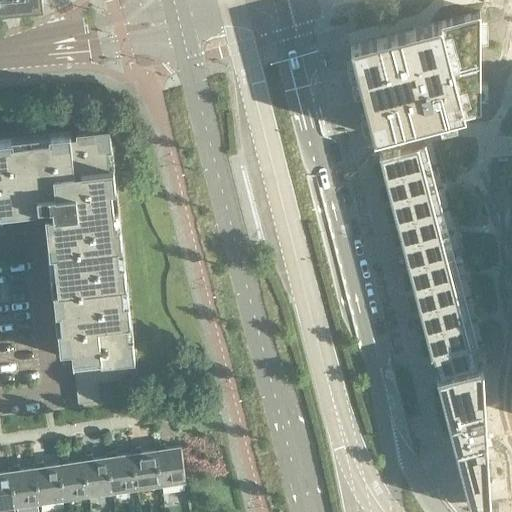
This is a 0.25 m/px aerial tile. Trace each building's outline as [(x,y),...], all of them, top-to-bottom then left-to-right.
[(480,11),(350,44),(353,57),(356,70),(358,75),(361,89),(366,110),(370,123),(373,136),(438,119),(454,115),(479,108),(479,96),(480,80),(480,39),(480,23),(480,11)] [(126,280),(124,262),(123,260),(119,261),(117,244),(122,243),(121,242),(119,224),(119,222),(114,223),(110,187),(115,186),(115,185),(113,167),(113,165),(108,166),(106,149),(111,148),(111,146),(109,127),(75,130),(75,131),(76,135),(70,136),(70,132),(70,131),(50,133),(48,133),(49,138),(32,140),(31,135),(23,136),(11,137),(0,138),(0,212),(1,212),(0,207),(18,205),(31,212),(33,212),(38,203),(52,202),(53,210),(45,211),(45,213),(68,210),(82,342),(59,345),(60,347),(71,345),(73,365),(77,402),(99,400),(96,381),(115,379),(136,377),(136,375),(132,338),(132,337),(127,337),(125,320),(130,320),(130,318),(128,300),(128,299),(123,299),(121,282),(126,282),(126,280)] [(425,143),(378,155),(384,179),(431,167),(425,143)] [(431,167),(384,179),(390,201),(437,189),(431,167)] [(437,189),(390,201),(396,223),(442,211),(442,210),(437,189)] [(442,211),(396,223),(402,245),(448,233),(448,232),(443,212),(442,211)] [(448,233),(402,245),(402,246),(403,251),(407,267),(454,255),(448,234),(448,233)] [(454,255),(407,267),(413,289),(459,277),(459,276),(454,255)] [(459,277),(413,289),(419,311),(465,299),(459,277)] [(465,299),(419,311),(425,333),(471,321),(471,320),(465,299)] [(471,321),(425,333),(430,355),(477,343),(476,342),(471,322),(471,321)] [(477,343),(430,355),(430,356),(431,357),(433,356),(438,376),(436,377),(482,365),(477,366),(472,346),(477,345),(477,343)] [(482,365),(436,377),(452,438),(470,509),(490,508),(486,438),(482,365)] [(154,445),(155,449),(160,483),(185,480),(180,445),(165,447),(164,443),(154,445)] [(130,448),(130,452),(136,487),(160,483),(155,449),(141,451),(140,447),(130,448)] [(105,451),(106,456),(111,491),(136,487),(130,452),(117,454),(116,450),(105,451)] [(81,455),(82,459),(86,494),(111,491),(106,456),(92,458),(91,454),(81,455)] [(57,459),(57,463),(62,498),(86,494),(82,459),(68,461),(67,457),(57,459)] [(32,462),(33,466),(38,501),(62,498),(57,463),(44,465),(43,460),(32,462)] [(8,465),(9,470),(14,505),(38,501),(33,466),(19,468),(19,464),(8,465)] [(0,506),(14,505),(9,470),(0,471),(0,506)]
